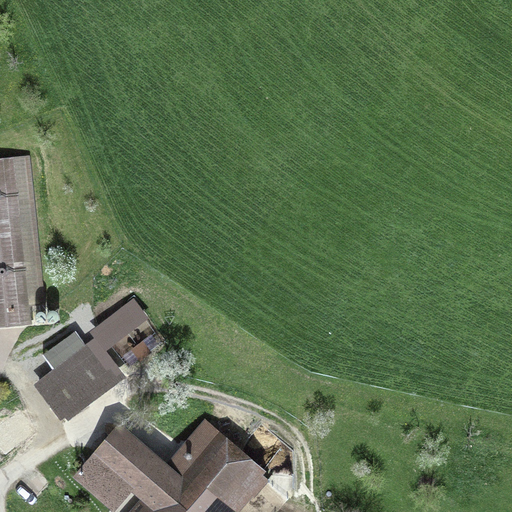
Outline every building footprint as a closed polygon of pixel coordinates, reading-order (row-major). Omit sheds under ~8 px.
[(0,159),(0,324),(31,321),(16,158),(0,159)] [(132,304),(97,330),(107,343),(142,317),(132,304)] [(61,416),(109,381),(85,348),(37,384),(61,416)] [(0,428),(1,429),(0,429),(0,455),(24,443),(13,421),(0,427),(0,428)] [(222,511),(259,471),(204,423),(166,467),(119,425),(79,471),(112,500),(131,478),(153,498),(140,511),(222,511)]
